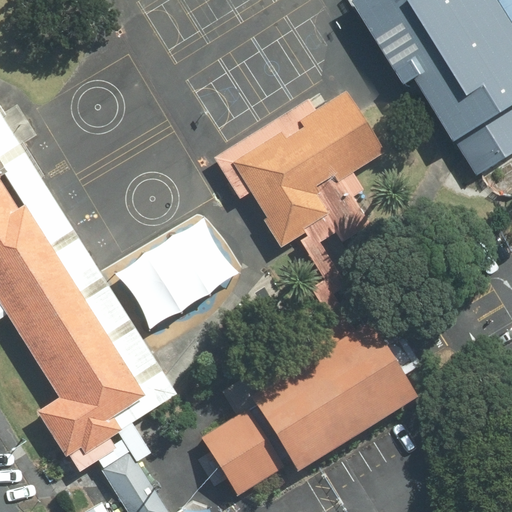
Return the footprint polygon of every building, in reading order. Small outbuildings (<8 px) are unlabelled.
[(511,0),(351,0),(407,88),(421,79),(462,144),(484,130),(501,156),(511,148),(511,0)] [(343,89),(216,164),(257,232),(286,280),(357,237),(327,187),(382,154),(343,89)] [(0,318),(55,403),(34,416),(70,472),(160,415),(0,166),(0,318)] [(371,324),(180,444),(222,511),(256,511),(423,407),(371,324)] [(154,511),(118,455),(87,475),(109,511),(154,511)]
